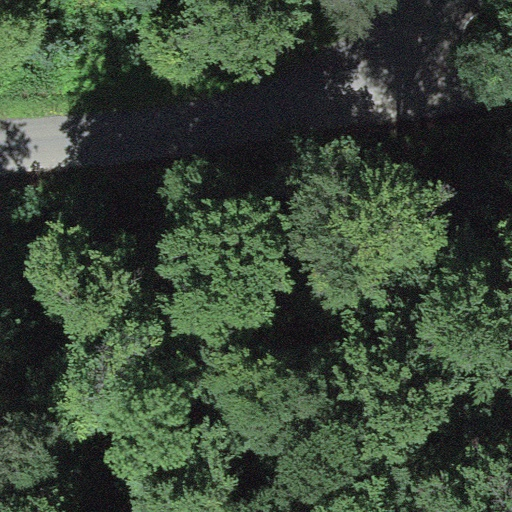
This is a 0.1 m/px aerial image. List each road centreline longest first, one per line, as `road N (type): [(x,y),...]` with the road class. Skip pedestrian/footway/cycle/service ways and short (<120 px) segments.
road 1 (unclassified): [(0,139),(176,128),(356,84),(440,0)]
road 2 (track): [(511,70),(356,84)]
